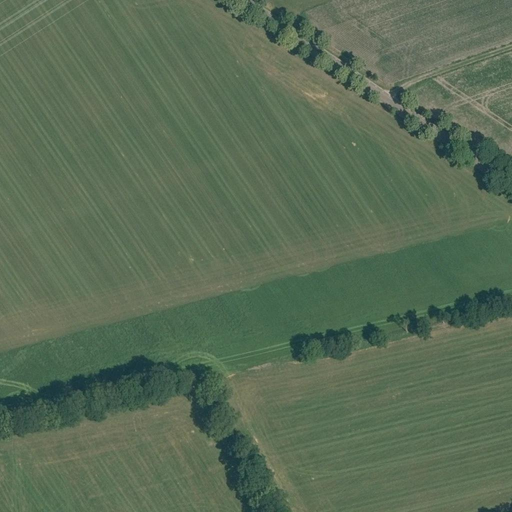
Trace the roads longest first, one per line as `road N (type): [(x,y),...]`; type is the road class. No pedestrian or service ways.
road 1 (tertiary): [(511,185),(240,0)]
road 2 (track): [(511,46),(419,78),(387,100)]
